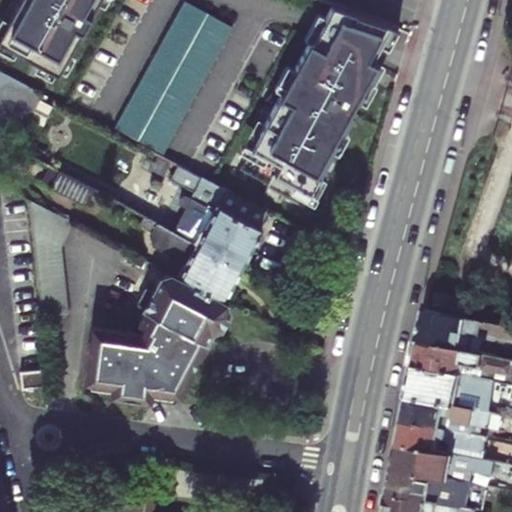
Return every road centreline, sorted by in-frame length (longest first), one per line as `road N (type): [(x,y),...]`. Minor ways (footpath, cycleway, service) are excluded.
road 1 (secondary): [(361,466),(388,325),(475,0)]
road 2 (secondary): [(446,0),(359,324),(332,462)]
road 3 (residential): [(32,445),(85,428),(332,462)]
